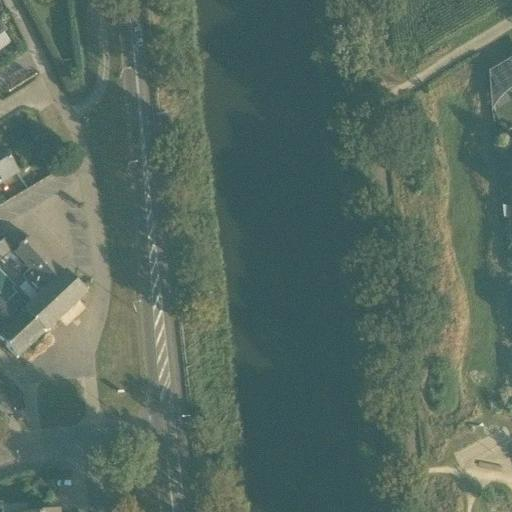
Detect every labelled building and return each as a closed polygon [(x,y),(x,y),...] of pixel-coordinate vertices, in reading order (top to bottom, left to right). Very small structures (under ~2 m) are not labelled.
[(511,61),(490,74),(491,95),(493,112),(500,102),(505,96),(511,91),(511,90),(511,61)] [(0,185),(16,175),(0,149),(0,185)] [(30,239),(10,258),(14,262),(13,263),(25,276),(21,278),(25,283),(22,286),(36,301),(23,313),(43,335),(44,335),(81,300),(79,299),(79,294),(81,293),(65,275),(64,276),(30,239)] [(4,241),(0,244),(0,262),(13,251),(4,241)] [(0,280),(0,299),(12,312),(21,303),(10,291),(0,280)] [(0,332),(2,334),(0,336),(0,343),(16,360),(43,335),(23,313),(18,318),(12,312),(0,299),(0,332)] [(37,478),(27,487),(35,497),(45,488),(37,478)]
